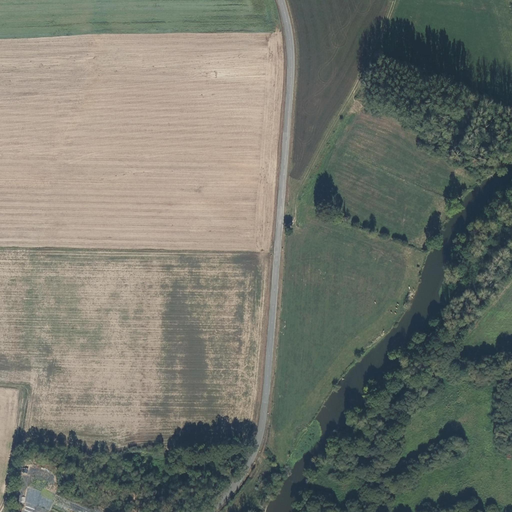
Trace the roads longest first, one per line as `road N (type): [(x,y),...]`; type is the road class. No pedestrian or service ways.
road 1 (tertiary): [(211,511),(255,450),(265,396),(291,73),(281,0)]
road 2 (track): [(0,384),(25,386),(10,511)]
